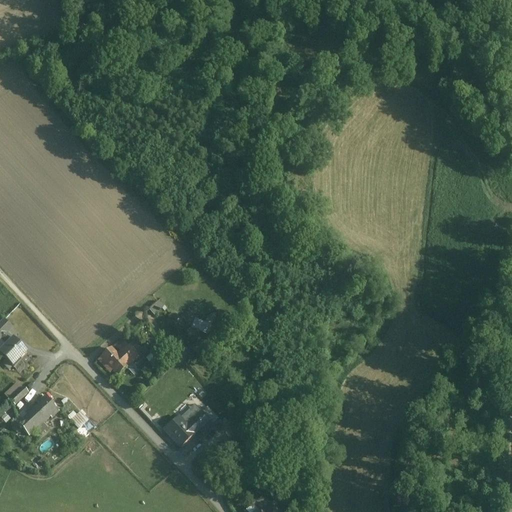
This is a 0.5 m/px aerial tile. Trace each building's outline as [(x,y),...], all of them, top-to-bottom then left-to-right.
[(160,303),(154,309),(159,314),(165,307),(160,303)] [(209,336),(213,326),(189,315),(185,325),(209,336)] [(4,321),(0,325),(0,356),(12,369),(27,354),(7,335),(12,329),(4,321)] [(180,364),(190,358),(184,346),(173,352),(180,364)] [(110,349),(97,362),(108,374),(110,372),(117,380),(137,361),(125,349),(117,357),(110,349)] [(22,388),(9,400),(15,407),(29,394),(22,388)] [(17,416),(12,420),(22,430),(28,437),(51,416),(52,417),(57,412),(44,397),(38,403),(39,405),(22,421),(17,416)] [(69,416),(78,431),(86,426),(89,432),(95,428),(84,410),(77,414),(76,412),(69,416)] [(201,414),(187,427),(195,436),(199,432),(203,437),(214,427),(201,414)] [(179,419),(165,432),(181,449),(195,436),(187,427),(179,419)] [(245,511),(264,511),(269,508),(265,504),(261,507),(256,502),(245,511)]
